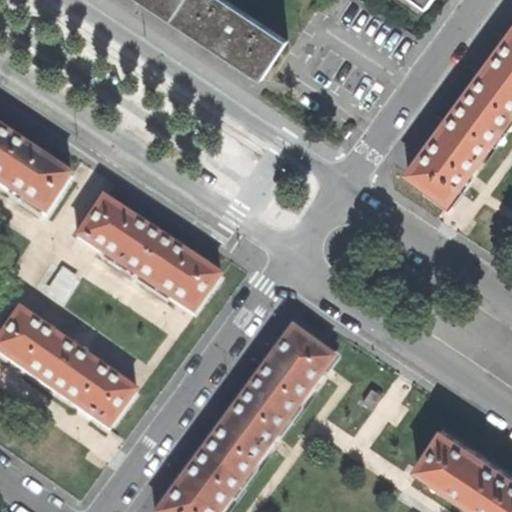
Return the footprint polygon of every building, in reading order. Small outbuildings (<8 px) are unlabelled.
[(143,0),(176,21),(190,0),(143,0)] [(290,42),(227,0),(190,0),(176,21),(241,65),(264,80),(290,42)] [(407,0),(424,12),(432,0),(407,0)] [(511,116),(511,28),(489,61),(487,59),(481,67),(477,73),(479,75),(442,126),(439,124),(434,131),(429,138),(432,141),(408,174),(449,205),(511,116)] [(0,187),(47,218),(72,181),(43,162),(43,160),(36,155),(30,152),(29,153),(0,133),(0,187)] [(80,240),(195,316),(220,280),(202,267),(203,266),(195,261),(190,258),(189,259),(136,223),(137,222),(131,218),(125,214),(124,216),(105,203),(80,240)] [(110,432),(136,395),(23,316),(0,347),(0,355),(14,364),(12,368),(16,371),(23,375),(26,372),(79,409),(77,413),(82,416),(89,421),(91,419),(110,432)] [(224,511),(334,361),(294,333),(277,355),(275,352),(269,360),(264,367),(267,370),(231,419),(227,415),(222,424),(218,429),(221,432),(187,479),(183,477),(177,484),(171,493),(175,495),(162,511),(224,511)] [(386,394),(376,387),(350,425),(360,432),(386,394)] [(487,511),(511,511),(511,475),(486,458),(488,454),(480,449),(473,444),(471,447),(444,429),(419,466),(487,511)]
